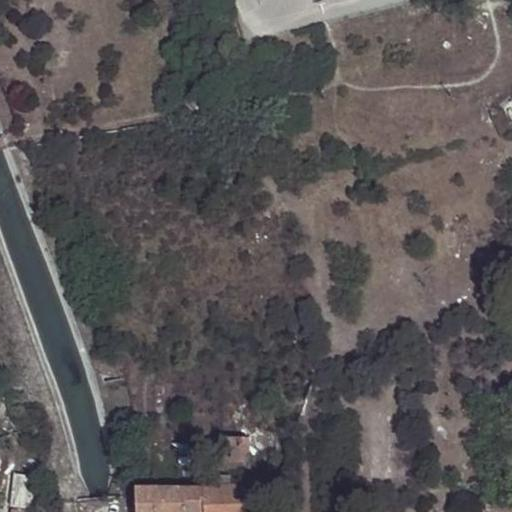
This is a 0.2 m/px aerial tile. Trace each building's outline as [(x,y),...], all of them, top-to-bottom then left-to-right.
[(466,258),(462,215),(430,218),(434,261),(466,258)] [(154,432),(166,432),(167,383),(155,382),(154,432)] [(243,461),(243,458),(243,441),(243,437),(213,437),(214,462),(243,461)] [(243,441),(243,458),(279,457),(278,440),(243,441)] [(254,511),(253,485),(238,486),(238,474),(225,474),(225,485),(135,489),(136,511),(254,511)] [(13,477),(11,508),(32,509),(33,478),(13,477)]
